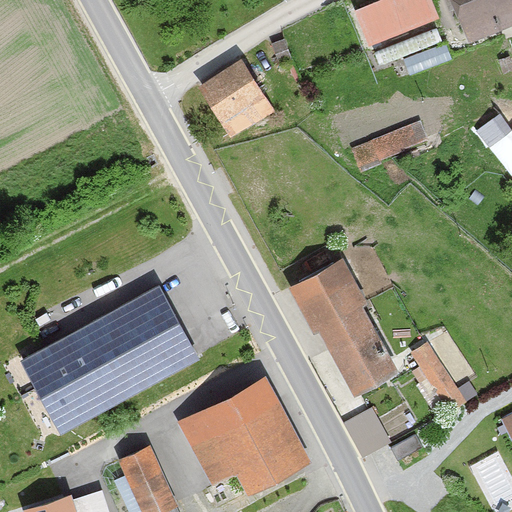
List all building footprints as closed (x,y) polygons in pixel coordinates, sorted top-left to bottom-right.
[(426,0),(374,0),(348,10),(362,46),(434,18),(426,0)] [(511,0),(450,0),(465,38),(511,19),(511,0)] [(235,59),(194,88),(228,136),(269,107),(235,59)] [(422,117),(350,139),(356,158),(428,137),(422,117)] [(511,125),(486,148),(511,178),(511,125)] [(340,253),(281,284),(307,333),(316,328),(350,393),(394,371),(359,306),(366,302),(340,253)] [(161,279),(18,354),(59,430),(201,354),(161,279)] [(423,339),(406,351),(447,411),(464,400),(423,339)] [(254,379),(180,418),(212,479),(239,465),(250,487),(298,462),(254,379)] [(372,405),(342,421),(361,458),(391,442),(372,405)] [(511,408),(498,416),(511,442),(511,408)] [(415,431),(390,445),(398,460),(424,446),(415,431)] [(146,442),(114,459),(141,511),(157,511),(177,502),(146,442)] [(70,487),(22,504),(25,511),(108,511),(100,488),(73,497),(70,487)]
